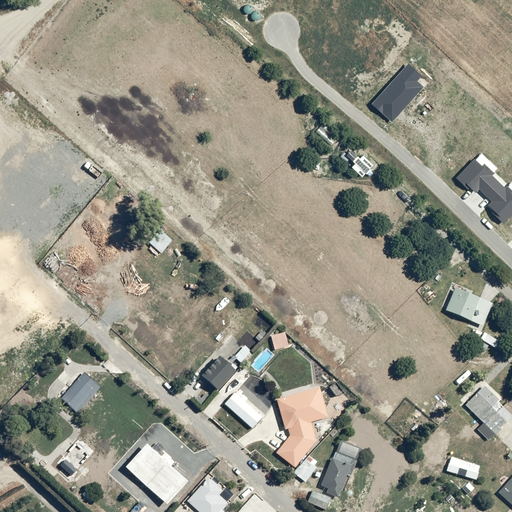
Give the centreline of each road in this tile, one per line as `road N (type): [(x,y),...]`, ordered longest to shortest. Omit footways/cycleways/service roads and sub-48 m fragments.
road 1 (residential): [(281,32),(306,74),(511,260)]
road 2 (residential): [(81,324),(291,511)]
